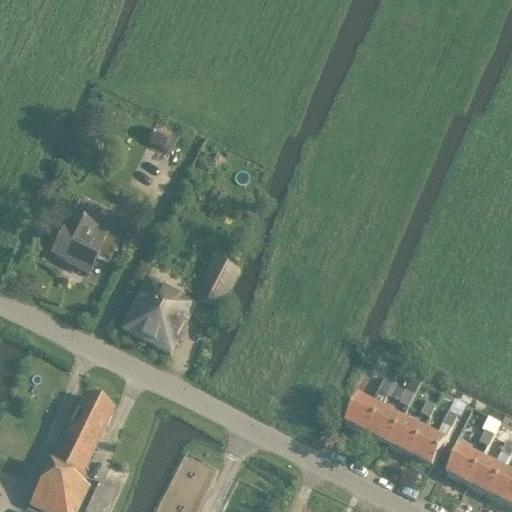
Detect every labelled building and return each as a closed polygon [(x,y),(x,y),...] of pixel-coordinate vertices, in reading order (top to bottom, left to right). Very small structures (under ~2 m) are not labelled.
[(170,153),(177,139),(161,131),(154,145),(170,153)] [(72,220),(66,233),(54,260),(69,267),(68,270),(92,281),(100,264),(112,269),(126,240),(111,233),(100,233),(72,220)] [(200,301),(221,313),(241,276),(220,264),(200,301)] [(129,335),(177,358),(202,307),(154,284),(129,335)] [(48,381),(44,394),(59,399),(72,359),(46,350),(37,377),(48,381)] [(420,384),(414,397),(423,402),(430,389),(420,384)] [(367,404),(354,431),(376,442),(390,414),(402,390),(393,386),(381,410),(367,404)] [(408,409),(417,414),(423,402),(414,397),(408,409)] [(90,400),(34,511),(85,511),(95,492),(86,487),(120,415),(90,400)] [(439,424),(445,412),(435,407),(430,420),(439,424)] [(390,414),(376,442),(397,452),(411,424),(390,414)] [(432,435),(419,463),(441,474),(454,446),(460,435),(467,422),(457,418),(451,431),(445,442),(432,435)] [(497,423),(491,435),(494,437),(503,441),(509,429),(497,423)] [(411,424),(397,452),(419,463),(432,435),(411,424)] [(494,437),(488,449),(497,454),(503,441),(494,437)] [(491,468),(478,494),(499,504),(511,478),(511,454),(509,459),(503,473),(491,468)] [(470,457),(457,483),(478,494),(491,468),(470,457)] [(511,478),(499,504),(511,510),(511,478)] [(118,511),(127,495),(105,485),(91,511),(118,511)]
